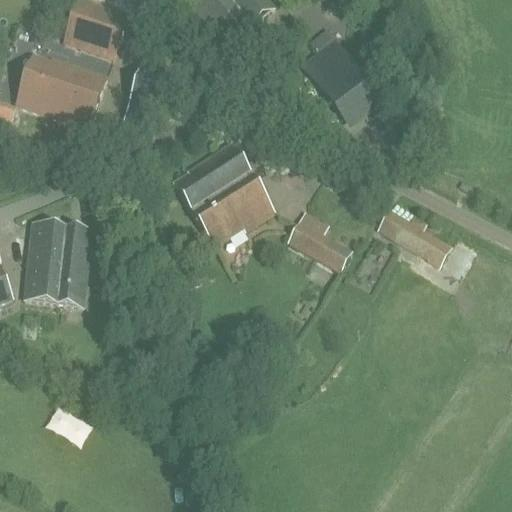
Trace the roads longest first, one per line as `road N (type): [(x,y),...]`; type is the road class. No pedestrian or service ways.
road 1 (unclassified): [(511,245),(255,112),(224,110)]
road 2 (unclassified): [(0,217),(224,110)]
road 3 (residential): [(224,110),(214,88),(130,0)]
